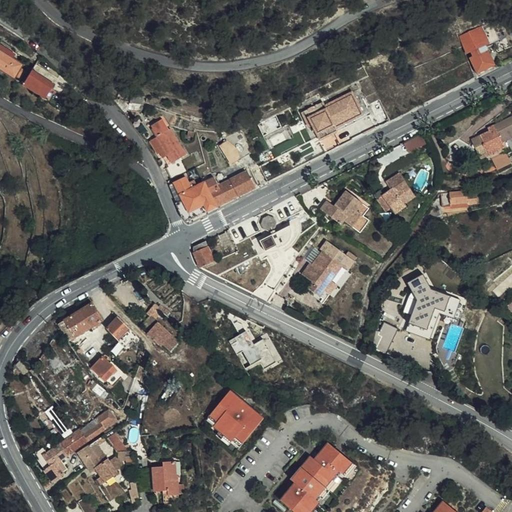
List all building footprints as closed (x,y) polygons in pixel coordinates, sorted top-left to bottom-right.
[(495,31),(491,24),(475,30),(476,33),(462,40),(467,51),(472,49),(475,55),(471,57),(477,72),(495,64),(488,49),(484,51),(482,45),(489,42),(488,38),(492,36),(491,33),(495,31)] [(9,56),(0,50),(0,72),(15,81),(22,68),(11,62),(7,60),(9,56)] [(55,86),(32,73),(24,88),(47,101),(51,93),(55,87),(55,86)] [(378,97),(367,74),(357,79),(368,103),(378,97)] [(63,91),(55,87),(51,93),(59,98),(63,91)] [(69,95),(63,91),(59,98),(65,101),(69,95)] [(351,91),(323,105),(325,108),(352,94),(351,91)] [(321,101),(301,112),(308,127),(312,125),(318,136),(362,113),(352,94),(325,108),(323,105),(321,101)] [(119,98),(112,99),(124,114),(131,110),(139,112),(142,105),(119,98)] [(362,113),(318,136),(319,140),(368,115),(366,112),(362,113)] [(473,139),(479,151),(488,147),(492,154),(505,148),(506,147),(503,140),(511,136),(511,117),(490,128),(492,131),(473,139)] [(160,135),(157,137),(168,156),(173,163),(166,167),(173,179),(187,171),(180,159),(186,155),(172,129),(169,131),(162,120),(154,125),(160,135)] [(452,126),(441,133),(448,145),(459,138),(466,132),(463,127),(455,132),(452,126)] [(168,156),(157,137),(151,141),(157,154),(161,152),(163,158),(168,156)] [(238,149),(225,140),(219,146),(233,164),(236,163),(238,166),(244,162),(239,153),(237,151),(238,149)] [(488,147),(479,151),(483,158),(491,154),(492,154),(488,147)] [(492,154),(491,154),(493,159),(508,152),(505,148),(492,154)] [(218,206),(257,186),(249,170),(219,186),(214,177),(203,181),(218,206)] [(376,202),(385,213),(399,199),(403,204),(407,200),(401,192),(407,187),(396,174),(384,184),(389,191),(376,202)] [(186,176),(175,182),(183,199),(180,200),(183,207),(187,205),(193,218),(218,206),(203,181),(202,182),(191,187),(186,176)] [(175,182),(170,185),(177,202),(180,200),(183,199),(175,182)] [(413,195),(407,187),(401,192),(407,200),(413,195)] [(474,192),(439,197),(441,210),(444,210),(444,209),(449,207),(466,205),(466,202),(475,201),(474,192)] [(358,215),(365,207),(349,194),(340,205),(343,207),(338,213),(327,204),(320,213),(344,233),(347,229),(354,235),(365,221),(358,215)] [(399,199),(385,213),(389,218),(395,213),(399,218),(409,210),(403,204),(399,199)] [(180,200),(177,202),(180,211),(185,219),(187,221),(190,220),(193,218),(187,205),(183,207),(180,200)] [(372,213),(365,207),(358,215),(365,221),(372,213)] [(274,218),(269,216),(263,219),(261,224),(264,230),(270,232),(275,229),(277,223),(274,218)] [(374,228),(365,221),(354,235),(362,242),(374,228)] [(290,226),(260,241),(266,251),(266,252),(277,246),(279,248),(283,246),(283,247),(286,244),(290,241),(292,236),(292,234),(292,230),(290,226)] [(208,248),(205,242),(194,248),(195,255),(208,248)] [(208,248),(195,255),(201,269),(215,262),(208,248)] [(333,287),(345,270),(332,261),(335,256),(328,250),(314,269),(311,274),(309,273),(304,279),(314,287),(309,293),(321,302),(326,296),(331,300),(338,291),(333,287)] [(412,308),(404,318),(405,319),(403,323),(402,326),(403,328),(405,329),(407,326),(409,328),(408,330),(427,342),(464,287),(459,284),(460,282),(437,266),(432,273),(427,269),(421,278),(423,279),(416,290),(409,287),(405,292),(411,296),(406,304),(407,305),(412,308)] [(345,270),(333,287),(338,291),(351,274),(345,270)] [(375,328),(378,330),(380,331),(393,311),(390,309),(402,291),(390,283),(378,301),(380,303),(372,316),(375,328)] [(93,304),(59,324),(71,342),(75,340),(74,339),(103,321),(93,304)] [(400,316),(404,318),(412,308),(407,305),(400,316)] [(131,329),(119,317),(107,329),(119,341),(131,329)] [(171,352),(180,342),(160,323),(149,334),(162,347),(164,345),(171,352)] [(461,329),(450,327),(448,340),(459,341),(461,329)] [(131,329),(119,341),(125,347),(132,339),(137,335),(131,329)] [(380,331),(378,330),(372,331),(365,341),(391,359),(401,344),(380,331)] [(244,369),(261,362),(264,369),(282,361),(271,334),(253,342),(248,331),(231,338),(244,369)] [(137,335),(132,339),(137,344),(141,340),(137,335)] [(487,384),(505,379),(497,352),(480,357),(487,384)] [(114,368),(103,356),(91,369),(97,378),(100,380),(114,368)] [(115,383),(123,372),(119,368),(110,379),(115,383)] [(146,395),(137,392),(134,401),(143,403),(146,395)] [(233,393),(216,412),(224,419),(221,423),(227,428),(239,439),(243,435),(250,441),(266,422),(252,410),(243,421),(238,427),(233,422),(238,416),(247,406),(233,393)] [(110,410),(96,421),(85,429),(83,430),(88,442),(106,429),(105,428),(117,419),(110,410)] [(77,433),(60,412),(53,417),(69,438),(77,433)] [(216,412),(213,416),(221,423),(224,419),(216,412)] [(243,421),(238,416),(233,422),(238,427),(243,421)] [(239,439),(227,428),(225,430),(229,434),(227,435),(235,443),(239,439)] [(88,442),(83,430),(82,429),(77,433),(69,438),(59,445),(68,456),(88,442)] [(106,435),(97,441),(100,445),(108,438),(106,435)] [(243,435),(239,439),(247,445),(250,441),(243,435)] [(79,455),(92,473),(96,470),(101,478),(105,483),(118,474),(115,471),(110,463),(108,460),(106,461),(102,456),(105,454),(97,442),(79,455)] [(48,453),(43,446),(34,453),(46,470),(52,466),(52,467),(57,464),(68,456),(59,445),(48,453)] [(332,445),(323,457),(330,463),(333,465),(329,470),(326,468),(315,458),(291,487),(295,491),(285,503),(295,511),(316,511),(317,511),(323,504),(322,503),(319,501),(342,473),(344,474),(346,476),(355,465),(332,445)] [(126,450),(119,451),(123,459),(128,459),(126,450)] [(118,458),(110,463),(115,471),(123,465),(118,458)] [(156,494),(158,494),(179,485),(179,476),(177,475),(176,463),(165,463),(165,468),(155,468),(156,494)] [(45,470),(54,483),(65,474),(57,464),(52,467),(52,466),(46,470),(45,470)] [(337,483),(344,474),(342,473),(319,501),(322,503),(324,500),(326,501),(340,485),(337,483)] [(179,485),(158,494),(165,494),(165,502),(169,502),(169,507),(177,507),(177,502),(179,502),(179,485)] [(84,504),(81,506),(85,511),(103,511),(95,498),(84,504)] [(457,511),(446,502),(437,511),(457,511)]
